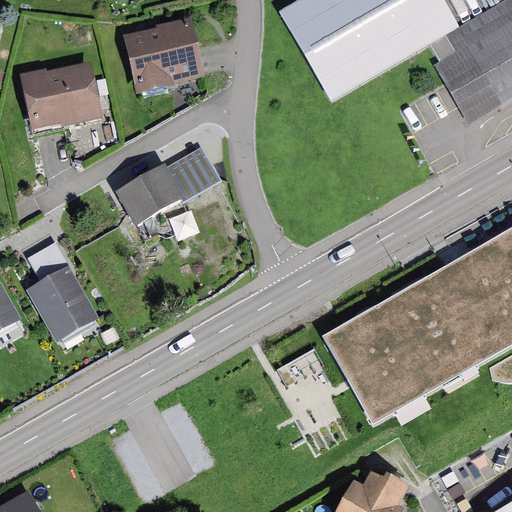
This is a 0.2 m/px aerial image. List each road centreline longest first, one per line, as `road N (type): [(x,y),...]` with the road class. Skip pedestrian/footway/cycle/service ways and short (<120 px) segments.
road 1 (secondary): [(296,289),(0,458)]
road 2 (residential): [(296,289),(252,201),(246,170),(248,0)]
road 3 (secondary): [(511,167),(296,289)]
